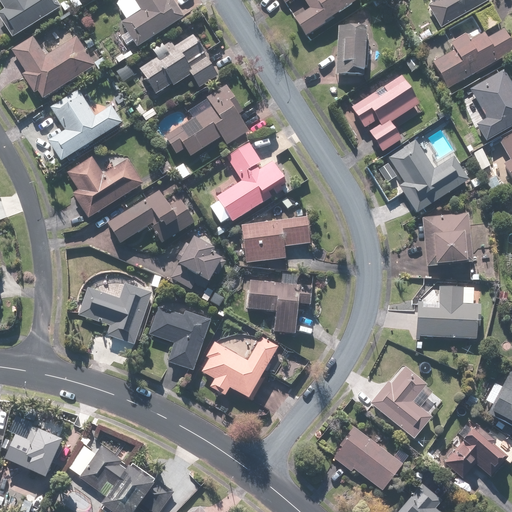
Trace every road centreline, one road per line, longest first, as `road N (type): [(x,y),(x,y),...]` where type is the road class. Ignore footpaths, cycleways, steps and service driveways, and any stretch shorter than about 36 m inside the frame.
road 1 (residential): [(253,474),(352,346),(367,303),(369,256),(358,215),(230,0)]
road 2 (residential): [(38,370),(126,398),(253,474)]
road 3 (residential): [(38,370),(36,230),(0,141)]
